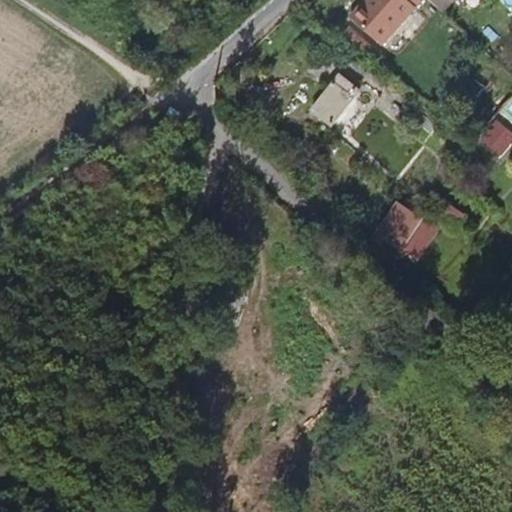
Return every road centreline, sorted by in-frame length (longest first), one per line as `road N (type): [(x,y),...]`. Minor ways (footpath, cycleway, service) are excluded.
road 1 (unclassified): [(511,395),(402,310),(182,100)]
road 2 (track): [(139,511),(218,134)]
road 3 (track): [(163,96),(16,0)]
road 4 (unclassified): [(307,0),(182,100)]
